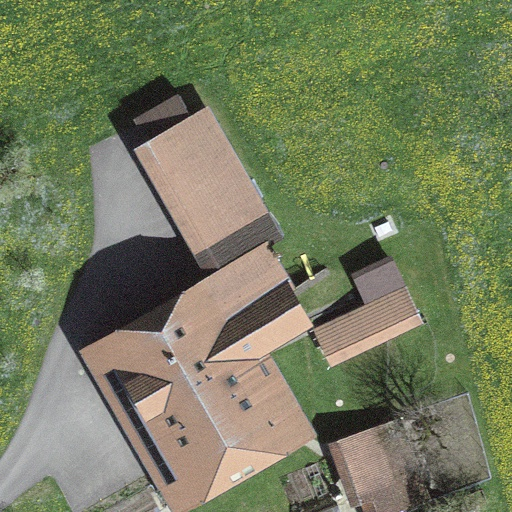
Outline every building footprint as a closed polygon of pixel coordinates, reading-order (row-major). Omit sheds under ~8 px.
[(210,113),(137,152),(195,259),(268,219),(210,113)] [(264,246),(104,338),(185,478),(278,424),(239,356),(276,335),(260,307),(289,290),(264,246)] [(320,329),(331,353),(413,314),(402,290),(320,329)] [(401,429),(344,450),(359,493),(369,490),(376,510),(396,503),(389,482),(417,473),(401,429)] [(342,511),(338,499),(306,511),(342,511)]
